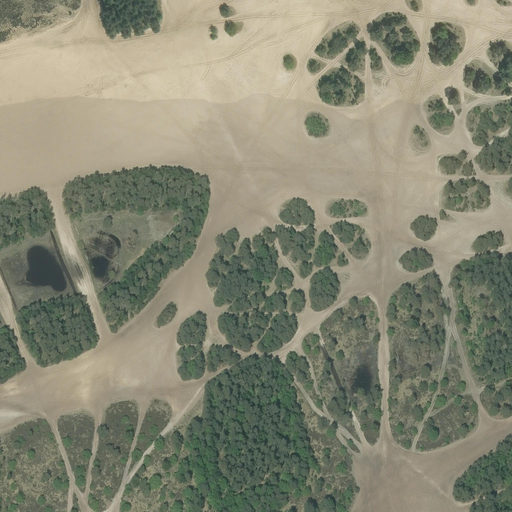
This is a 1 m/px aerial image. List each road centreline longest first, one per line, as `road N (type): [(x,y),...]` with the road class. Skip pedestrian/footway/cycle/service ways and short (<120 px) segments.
road 1 (track): [(112,511),(143,408),(215,227),(230,108),(202,0)]
road 2 (track): [(323,0),(94,46),(0,54)]
road 3 (track): [(511,373),(425,419),(392,496)]
road 4 (track): [(511,421),(367,511)]
